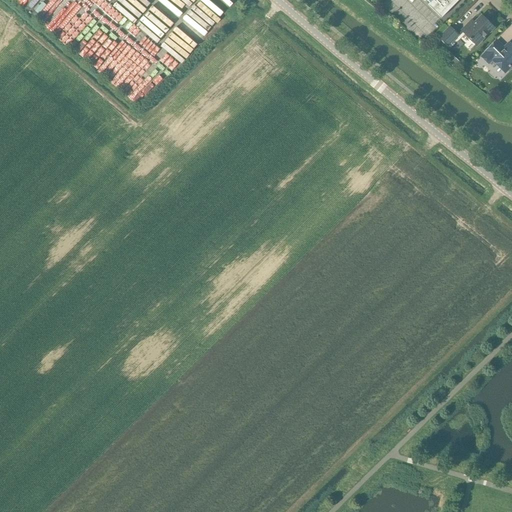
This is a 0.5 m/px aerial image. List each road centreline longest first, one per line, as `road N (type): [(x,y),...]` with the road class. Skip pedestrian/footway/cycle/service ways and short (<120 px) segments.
road 1 (tertiary): [(511,194),(277,0)]
road 2 (unknown): [(82,0),(142,49),(184,9)]
